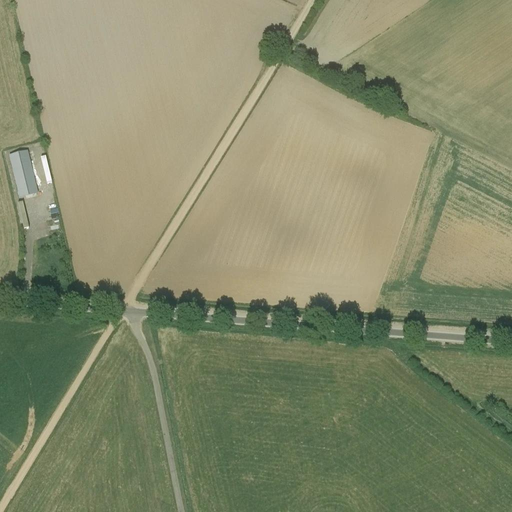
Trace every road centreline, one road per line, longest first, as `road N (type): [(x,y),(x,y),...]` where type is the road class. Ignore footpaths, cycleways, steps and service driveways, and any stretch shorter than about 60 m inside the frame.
road 1 (track): [(0,511),(310,0)]
road 2 (unclassified): [(511,343),(0,301)]
